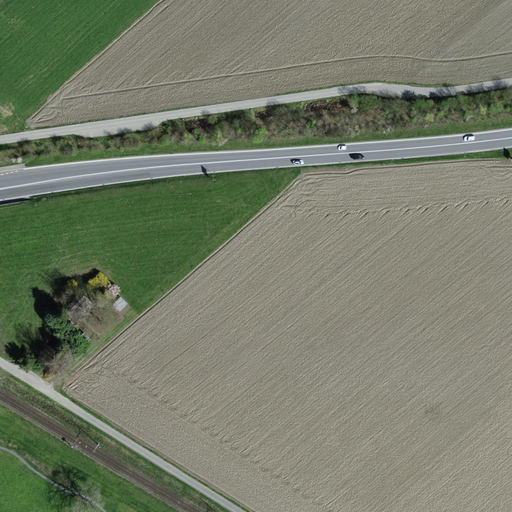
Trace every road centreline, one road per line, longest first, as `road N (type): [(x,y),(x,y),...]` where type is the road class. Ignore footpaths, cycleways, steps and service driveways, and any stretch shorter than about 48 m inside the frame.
road 1 (unclassified): [(511,81),(337,91),(0,140)]
road 2 (primary): [(511,137),(136,168),(0,188)]
road 3 (unclassified): [(239,511),(0,361)]
